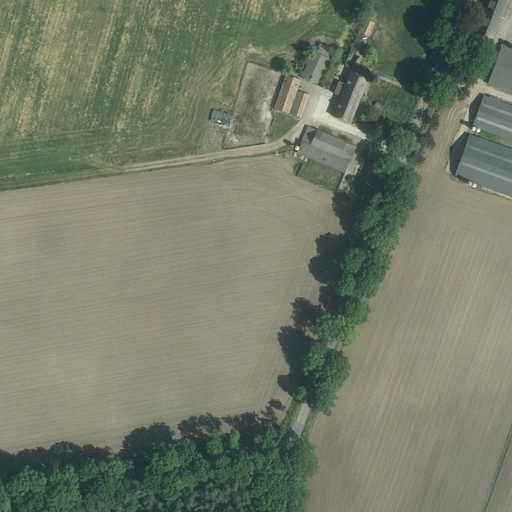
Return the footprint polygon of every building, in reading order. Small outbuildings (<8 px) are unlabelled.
[(489,0),(476,35),(491,41),(506,0),(489,0)] [(368,36),(373,23),(364,19),(349,52),(359,56),(368,36)] [(327,57),(330,49),(319,45),(316,53),(312,51),(301,78),(317,86),(324,69),(328,71),(331,65),(327,63),(328,58),(327,57)] [(488,84),(511,93),(511,50),(501,46),(488,84)] [(349,71),(344,83),(339,81),(334,94),(340,96),(332,116),(350,123),(368,78),(349,71)] [(274,109),(301,119),(309,95),(297,91),(301,80),(285,75),(274,109)] [(511,106),(483,96),(472,126),(511,140),(511,106)] [(297,153),(345,173),(356,147),(308,127),(297,153)] [(511,150),(469,135),(455,175),(511,195),(511,150)] [(367,148),(352,195),(366,199),(381,153),(367,148)]
